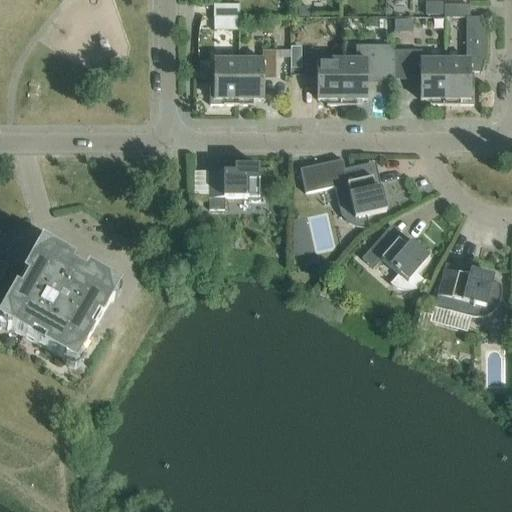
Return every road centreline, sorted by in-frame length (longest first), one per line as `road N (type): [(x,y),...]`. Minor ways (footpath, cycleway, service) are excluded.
road 1 (residential): [(426,124),(173,135)]
road 2 (residential): [(0,139),(173,135)]
road 3 (residential): [(173,135),(174,0)]
